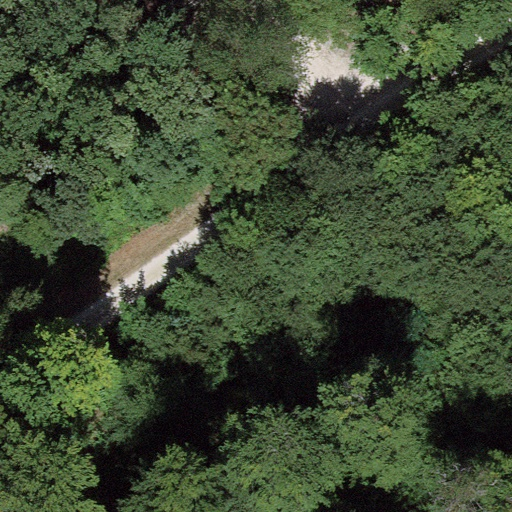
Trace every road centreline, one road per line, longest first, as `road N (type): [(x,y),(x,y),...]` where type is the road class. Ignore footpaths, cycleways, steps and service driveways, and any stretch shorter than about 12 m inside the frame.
road 1 (track): [(0,381),(66,339),(351,116)]
road 2 (track): [(351,116),(511,15)]
road 3 (track): [(511,185),(351,116)]
road 4 (track): [(351,116),(244,0)]
